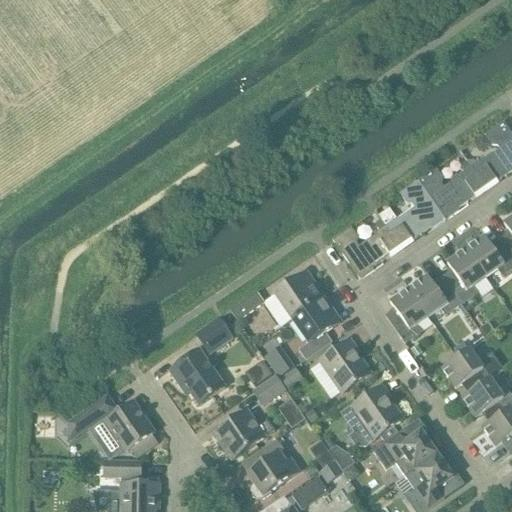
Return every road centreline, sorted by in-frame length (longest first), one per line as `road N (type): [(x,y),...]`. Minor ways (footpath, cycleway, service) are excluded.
road 1 (residential): [(495,496),(361,298)]
road 2 (residential): [(361,298),(511,187)]
